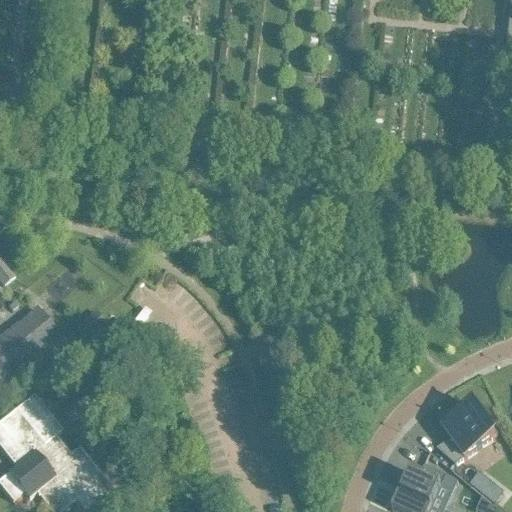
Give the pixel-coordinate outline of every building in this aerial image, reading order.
[(0,284),(4,290),(14,282),(1,265),(0,265),(0,284)] [(19,312),(15,307),(8,312),(12,317),(19,312)] [(0,389),(60,342),(37,313),(0,342),(0,389)] [(87,346),(107,330),(96,316),(76,332),(87,346)] [(70,460),(54,442),(61,436),(34,401),(16,415),(0,428),(0,454),(16,474),(0,486),(0,492),(12,508),(24,499),(29,505),(36,499),(46,511),(70,511),(77,507),(80,511),(94,511),(114,496),(79,453),(70,460)] [(73,410),(65,416),(73,426),(80,420),(86,416),(78,406),(73,410)] [(450,444),(435,454),(454,470),(498,441),(486,424),(484,426),(474,412),(461,421),(460,420),(451,427),(443,433),(450,444)] [(83,449),(90,457),(103,447),(96,439),(83,449)] [(401,495),(393,511),(447,511),(458,489),(455,486),(447,481),(426,472),(421,483),(411,479),(403,496),(401,495)] [(480,478),(470,489),(480,499),(491,487),(480,478)]
